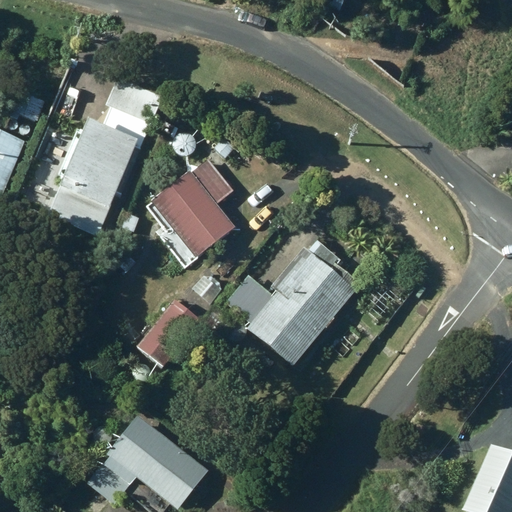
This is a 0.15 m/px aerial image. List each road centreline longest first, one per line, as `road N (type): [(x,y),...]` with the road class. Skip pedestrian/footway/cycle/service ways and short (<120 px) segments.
road 1 (unclassified): [(511,214),(366,101),(292,55),(109,0)]
road 2 (residential): [(511,248),(305,511)]
road 3 (track): [(478,294),(397,210),(330,163),(300,172)]
